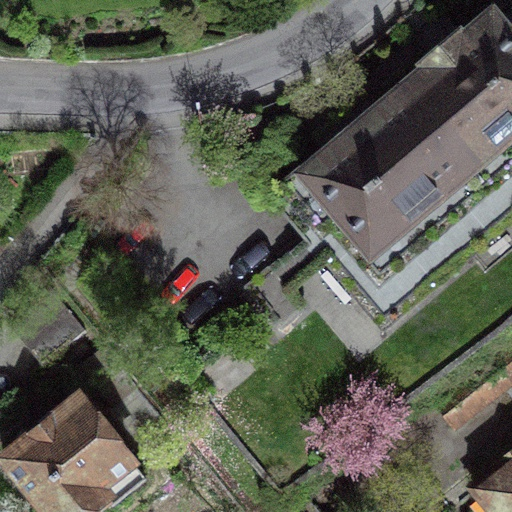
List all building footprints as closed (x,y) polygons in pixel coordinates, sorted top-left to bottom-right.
[(384,333),(511,224),(511,10),(510,9),(494,22),(492,19),(468,39),(461,31),(449,41),(447,38),(430,52),(433,55),(421,64),(428,72),(371,121),(361,110),(333,134),(343,145),(326,159),(287,115),(235,159),(384,333)] [(48,284),(5,319),(42,364),(85,329),(48,284)] [(511,391),(511,353),(506,346),(434,403),(453,427),(507,384),(511,391)] [(110,505),(145,477),(79,395),(2,457),(46,511),(77,511),(101,493),(110,505)] [(511,511),(511,451),(501,461),(501,466),(475,487),(491,507),(485,511),(511,511)]
